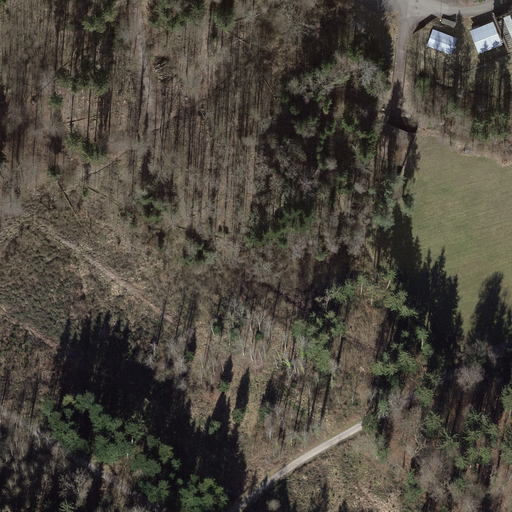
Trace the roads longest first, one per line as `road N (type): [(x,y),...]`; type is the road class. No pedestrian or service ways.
road 1 (track): [(511,344),(286,465),(228,511)]
road 2 (track): [(0,408),(161,511)]
